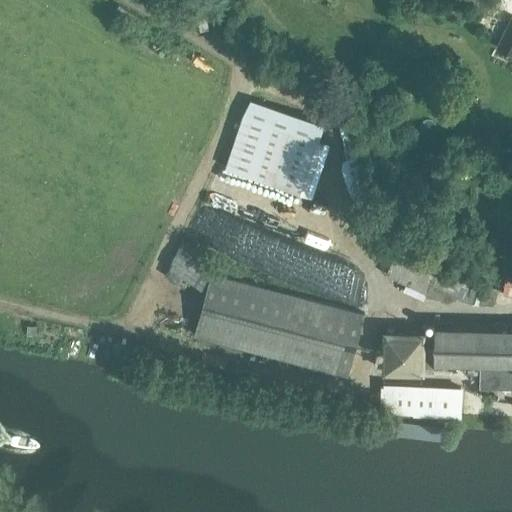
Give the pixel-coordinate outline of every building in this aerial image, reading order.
[(511,50),(511,20),(500,44),(511,50)] [(304,193),(326,125),(252,101),(230,170),(304,193)] [(356,132),(344,134),(347,154),(359,153),(356,132)] [(361,206),(372,199),(375,197),(365,175),(357,154),(344,157),(343,164),(349,185),(361,206)] [(377,259),(403,243),(374,198),(348,214),(377,259)] [(484,304),(492,286),(421,255),(422,253),(402,244),(390,273),(412,282),(409,289),(428,297),(431,291),(450,299),(465,296),(484,304)] [(338,373),(354,311),(213,274),(196,335),(338,373)] [(503,385),(504,322),(436,321),(436,332),(386,329),(386,371),(426,370),(426,364),(488,365),(487,385),(503,385)] [(511,322),(504,322),(503,385),(511,385),(511,322)] [(464,413),(465,387),(384,384),(383,410),(464,413)]
